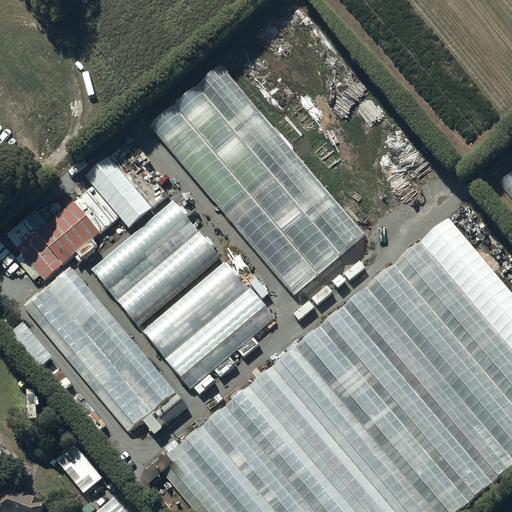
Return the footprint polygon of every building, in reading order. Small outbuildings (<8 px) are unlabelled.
[(150,126),(291,292),(288,295),(291,299),(366,235),(222,65),(150,126)] [(154,208),(110,157),(86,177),(130,229),(154,208)] [(511,172),(499,183),(511,198),(511,172)] [(118,218),(93,188),(92,187),(38,233),(26,219),(7,235),(23,254),(13,262),(18,268),(22,265),(35,280),(41,275),(45,280),(78,252),(84,258),(99,246),(93,239),(118,218)] [(182,208),(173,200),(92,269),(139,326),(221,257),(212,246),(215,244),(208,237),(206,239),(187,216),(190,213),(184,206),(182,208)] [(144,331),(191,389),(275,318),(225,262),(144,331)] [(73,269),(26,309),(129,433),(144,420),(156,435),(188,406),(73,269)] [(197,511),(458,511),(511,467),(511,458),(367,289),(145,476),(150,482),(163,472),(197,511)] [(41,511),(45,502),(10,488),(2,507),(13,511),(41,511)] [(127,511),(115,497),(96,511),(127,511)] [(91,502),(79,511),(92,511),(96,509),(91,502)]
